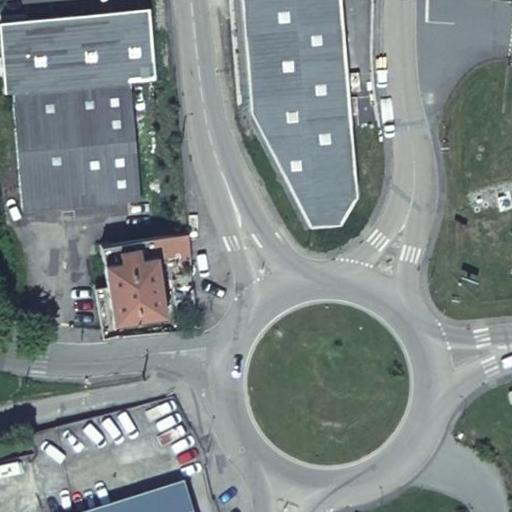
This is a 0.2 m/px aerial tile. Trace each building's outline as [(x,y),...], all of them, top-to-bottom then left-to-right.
[(350,123),(340,0),(252,0),(263,130),(311,222),(337,220),(353,193),(347,123),(350,123)] [(142,201),(131,80),(155,78),(149,8),(0,21),(0,34),(5,91),(12,91),(23,211),(142,201)] [(188,233),(155,238),(159,263),(190,258),(188,233)] [(159,263),(155,238),(100,245),(113,323),(167,314),(159,263)] [(0,461),(0,511),(46,511),(42,490),(34,455),(0,461)] [(190,511),(181,486),(95,511),(190,511)]
